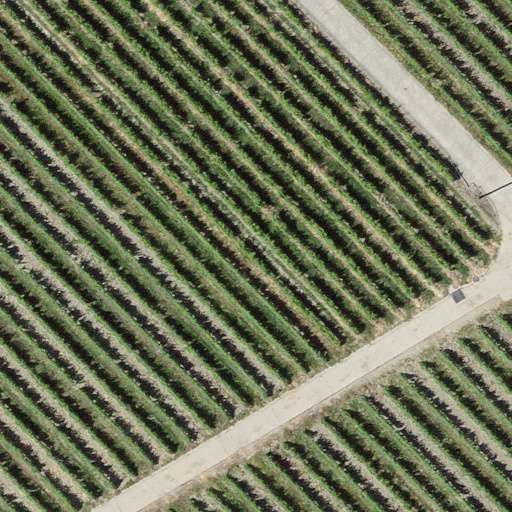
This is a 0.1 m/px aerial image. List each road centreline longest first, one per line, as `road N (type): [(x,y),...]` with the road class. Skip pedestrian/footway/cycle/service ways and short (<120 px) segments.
road 1 (track): [(511,278),(123,511)]
road 2 (track): [(511,193),(319,0)]
